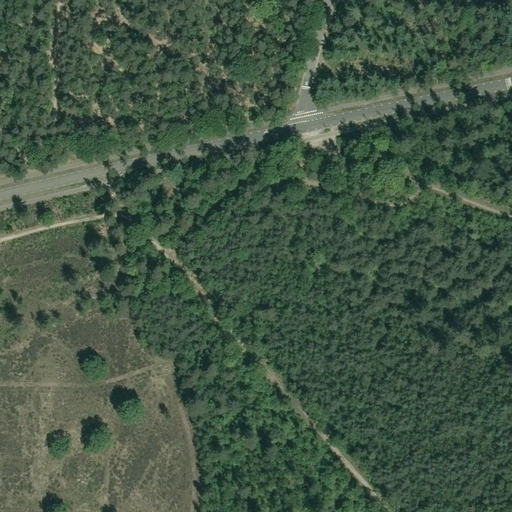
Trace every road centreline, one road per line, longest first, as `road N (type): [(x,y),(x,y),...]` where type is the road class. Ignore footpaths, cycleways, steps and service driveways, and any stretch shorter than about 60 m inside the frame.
road 1 (track): [(384,507),(126,210)]
road 2 (tertiary): [(0,194),(307,125)]
road 3 (track): [(424,183),(405,204),(391,206),(319,184),(243,182),(167,255)]
road 4 (track): [(511,216),(314,138)]
road 5 (tertiary): [(307,125),(511,83)]
road 6 (track): [(126,210),(0,242)]
road 7 (unclassified): [(307,125),(305,90),(328,0)]
